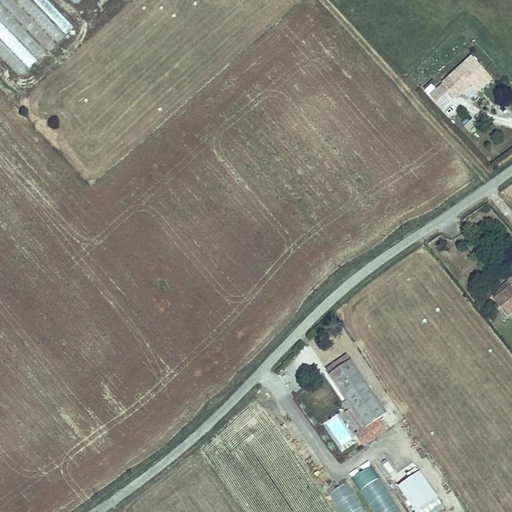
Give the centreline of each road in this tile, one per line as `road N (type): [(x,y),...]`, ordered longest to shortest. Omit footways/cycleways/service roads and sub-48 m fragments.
road 1 (unclassified): [(93,511),(222,410),(337,292),(511,168)]
road 2 (track): [(461,511),(326,303)]
